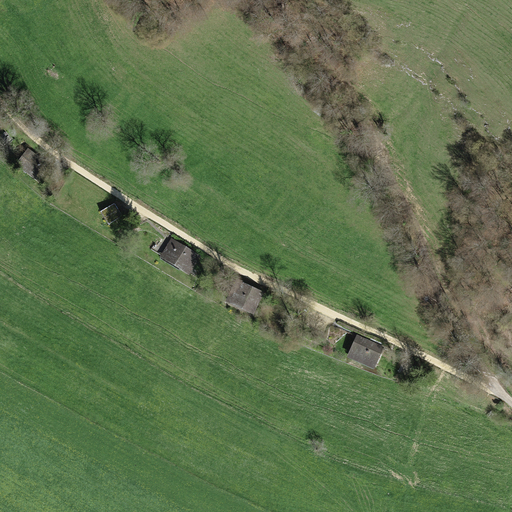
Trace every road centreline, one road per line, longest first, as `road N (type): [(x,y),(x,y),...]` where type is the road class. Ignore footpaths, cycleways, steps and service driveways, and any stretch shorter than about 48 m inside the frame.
road 1 (track): [(0,100),(69,162),(217,255),(511,404)]
road 2 (track): [(500,392),(347,92),(273,0)]
